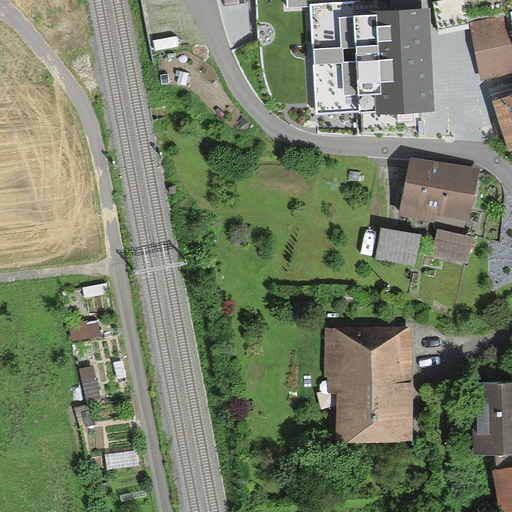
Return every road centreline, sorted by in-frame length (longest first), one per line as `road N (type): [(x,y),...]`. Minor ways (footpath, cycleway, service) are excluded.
road 1 (residential): [(511,183),(486,158),(332,147),(267,123),(242,94),(201,0)]
road 2 (residential): [(0,13),(22,27),(85,108),(119,265)]
road 3 (residential): [(119,265),(164,511)]
